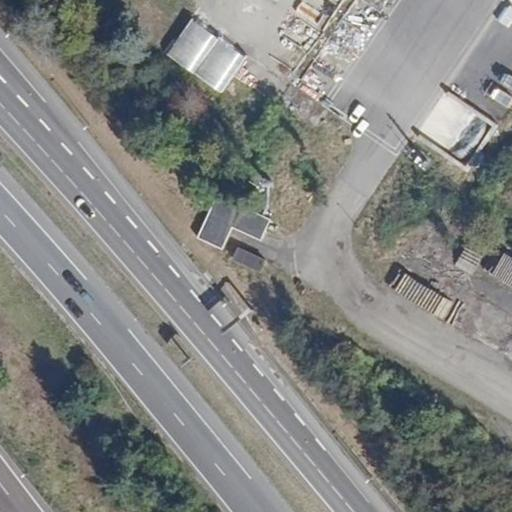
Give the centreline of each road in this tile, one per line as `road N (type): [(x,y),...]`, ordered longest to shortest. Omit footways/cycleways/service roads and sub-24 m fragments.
road 1 (motorway): [(349,511),(0,99)]
road 2 (motorway): [(257,511),(135,354),(0,204)]
